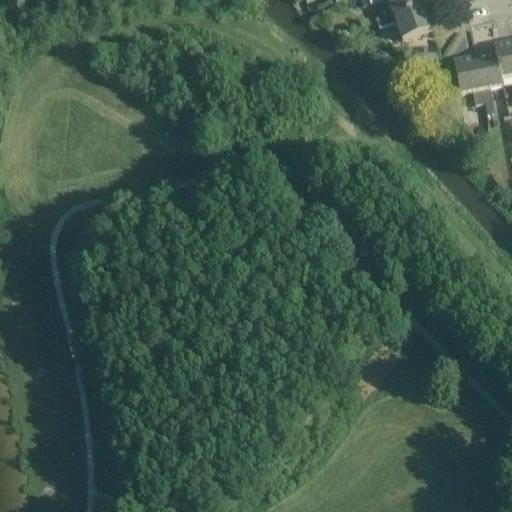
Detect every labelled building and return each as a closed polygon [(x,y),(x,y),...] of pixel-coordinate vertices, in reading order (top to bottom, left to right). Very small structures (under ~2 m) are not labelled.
[(423,6),(420,0),(366,0),(369,8),(387,2),(392,16),(423,6)] [(392,16),(375,23),(378,32),(396,26),(403,45),(433,34),(424,10),(423,6),(392,16)] [(511,44),(493,48),(501,92),(502,92),(500,83),(511,81),(511,44)] [(494,115),(493,107),(490,94),(501,92),(493,48),(494,57),(474,60),(483,109),(484,109),(486,116),(494,115)] [(430,51),(416,52),(416,64),(431,63),(430,51)] [(476,111),(483,109),(474,60),(452,65),(459,100),(473,97),(476,111)] [(415,66),(399,73),(405,85),(421,78),(415,66)]
